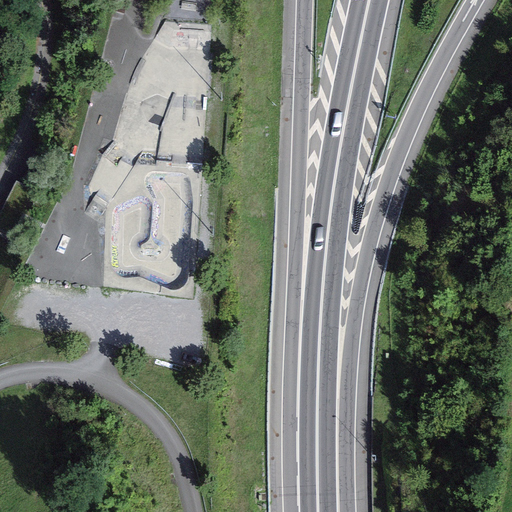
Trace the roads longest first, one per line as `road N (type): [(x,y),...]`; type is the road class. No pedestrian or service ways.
road 1 (trunk): [(336,511),(347,475),(347,381),(370,236),(415,111),(475,0)]
road 2 (trunk): [(304,0),(291,383),(316,448)]
road 3 (trunk): [(369,0),(326,247),(316,448)]
